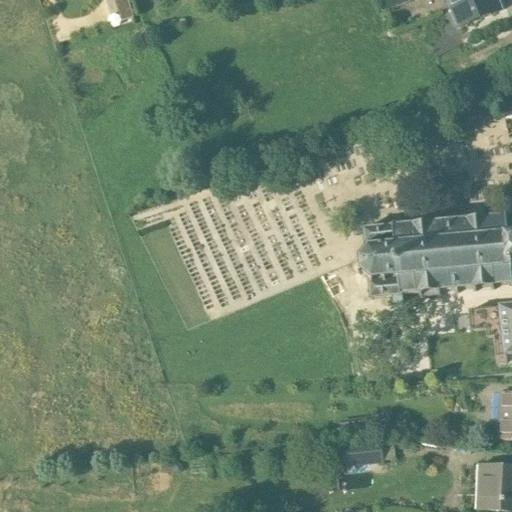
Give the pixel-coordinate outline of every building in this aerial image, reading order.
[(415,0),(413,1),(412,0),(381,0),(386,13),(417,0),(415,0)] [(451,0),(463,29),(507,11),(502,0),(451,0)] [(511,239),(509,240),(506,217),(395,227),(368,230),(369,248),(361,259),(363,273),(374,281),(376,299),(493,288),(493,290),(495,290),(495,287),(511,286),(511,273),(510,262),(511,261),(511,239)] [(511,356),(511,308),(471,312),(473,332),(488,330),(489,339),(495,338),(498,366),(507,365),(506,357),(511,356)] [(511,395),(496,395),(493,441),(511,442),(511,395)] [(354,441),(356,464),(383,462),(381,439),(354,441)] [(179,464),(175,464),(174,468),(174,471),(178,473),(181,472),(183,469),(182,465),(179,464)] [(511,511),(511,469),(472,467),(470,510),(511,511)]
